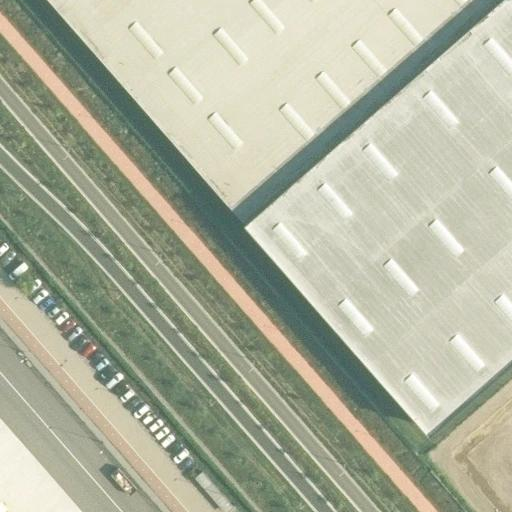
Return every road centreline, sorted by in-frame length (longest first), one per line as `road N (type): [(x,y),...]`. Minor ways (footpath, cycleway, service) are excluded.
road 1 (tertiary): [(370,511),(0,85)]
road 2 (tertiary): [(0,156),(87,242),(324,511)]
